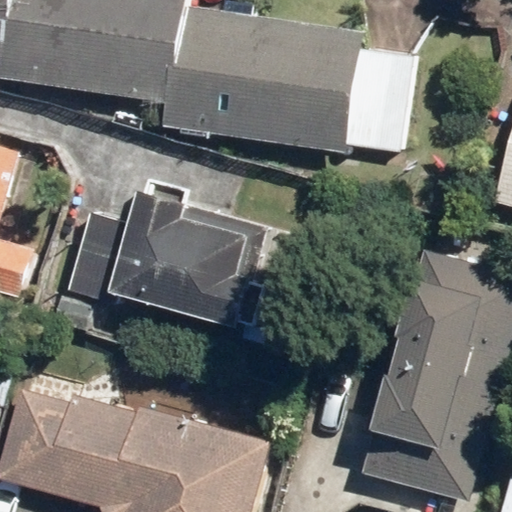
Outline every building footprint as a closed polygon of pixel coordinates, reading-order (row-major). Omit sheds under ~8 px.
[(163,127),(351,152),(352,144),(400,150),(413,55),(367,49),(370,31),(188,7),(188,0),(0,0),(0,49),(0,50),(0,78),(167,100),(163,127)] [(0,283),(31,291),(43,248),(2,237),(25,150),(2,144),(5,131),(0,129),(0,283)] [(511,132),(493,200),(511,205),(511,132)] [(122,291),(250,327),(264,277),(247,273),(258,235),(192,216),(197,200),(151,187),(122,291)] [(67,288),(112,301),(134,223),(89,211),(67,288)] [(365,470),(471,499),(511,347),(511,271),(421,247),(401,317),(412,320),(398,373),(384,369),(368,425),(376,427),(365,470)] [(0,462),(0,477),(118,509),(117,511),(253,511),(272,439),(140,405),(139,410),(74,393),(72,400),(20,386),(0,462)] [(511,511),(511,467),(500,511),(511,511)]
